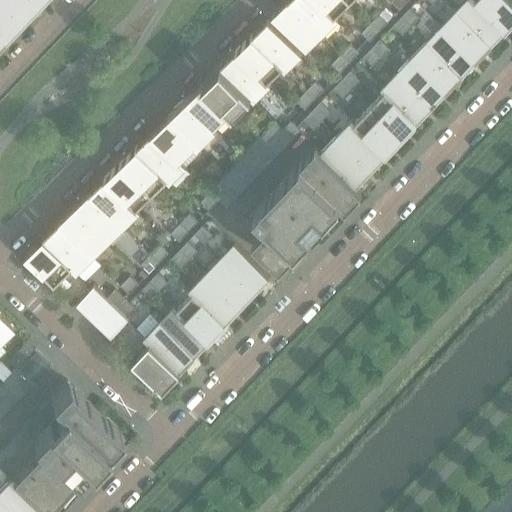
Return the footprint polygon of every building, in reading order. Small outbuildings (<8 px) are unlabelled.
[(20,18),(1,0),(0,0),(0,31),(4,35),(20,18)] [(1,0),(20,18),(37,1),(36,0),(1,0)] [(322,33),(289,0),(286,0),(272,14),(306,49),(322,33)] [(335,16),(319,0),(289,0),(322,33),(337,18),(335,16)] [(350,1),(349,0),(319,0),(335,16),(350,1)] [(400,8),(408,0),(391,0),(400,8)] [(506,26),(479,0),(464,0),(456,9),(491,42),(506,26)] [(511,20),(511,0),(479,0),(506,26),(511,20)] [(411,26),(420,17),(409,7),(401,16),(411,26)] [(491,42),(456,9),(441,24),(476,58),(491,42)] [(379,30),(389,20),(380,11),(371,22),(379,30)] [(411,26),(401,16),(393,24),(403,34),(411,26)] [(301,53),(267,18),(251,34),(283,66),(285,69),(301,53)] [(379,30),(371,22),(361,31),(370,40),(379,30)] [(476,58),(441,24),(426,40),(461,73),(476,58)] [(267,81),(283,66),(251,34),(250,35),(253,37),(248,42),(245,40),(236,49),(267,81)] [(390,48),(380,39),(372,47),(382,57),(390,48)] [(461,73),(426,40),(411,55),(447,89),(461,73)] [(349,62),(359,51),(351,43),(341,53),(349,62)] [(373,65),(382,57),(372,47),(363,56),(373,65)] [(267,81),(236,49),(220,64),(251,96),(254,99),(270,84),(267,81)] [(340,71),(349,62),(341,53),(332,63),(340,71)] [(447,89),(411,55),(396,71),(432,105),(447,89)] [(251,96),(220,64),(204,80),(230,108),(234,112),(251,96)] [(352,88),(360,80),(350,70),(342,78),(352,88)] [(432,105),(396,71),(382,87),(384,89),(417,120),(432,105)] [(344,97),(352,88),(342,78),(334,87),(344,97)] [(230,108),(204,80),(186,97),(213,125),(230,108)] [(315,98),(324,88),(315,80),(306,90),(315,98)] [(417,120),(384,89),(369,105),(402,136),(417,120)] [(305,108),(315,98),(306,90),(296,100),(305,108)] [(213,125),(186,97),(169,114),(196,142),(213,125)] [(330,111),(320,101),(312,110),(322,119),(330,111)] [(402,136),(369,105),(355,121),(387,152),(402,136)] [(322,119),(312,110),(304,118),(314,128),(322,119)] [(196,142),(169,114),(152,131),(179,159),(196,142)] [(387,152),(355,121),(352,118),(337,134),(372,167),(387,152)] [(292,138),(300,130),(301,129),(291,120),(283,129),(292,138)] [(292,138),(283,129),(275,121),(270,127),(287,143),(292,138)] [(186,166),(179,159),(152,131),(136,146),(167,178),(170,181),(186,166)] [(372,167),(337,134),(322,149),(357,183),(372,167)] [(276,155),(259,138),(253,144),(271,161),(276,155)] [(280,264),(340,201),(345,207),(362,189),(356,184),(357,183),(322,149),(317,144),(240,225),(280,264)] [(152,193),(167,178),(136,146),(135,147),(137,149),(132,154),(130,152),(120,161),(152,193)] [(260,172),(242,156),(237,161),(254,178),(260,172)] [(152,193),(120,161),(119,162),(122,164),(117,169),(114,167),(105,176),(136,208),(152,193)] [(243,190),(226,173),(220,179),(238,195),(243,190)] [(136,208),(105,176),(90,191),(124,226),(139,211),(136,208)] [(124,226),(90,191),(74,206),(108,241),(124,226)] [(209,209),(218,199),(210,191),(200,201),(209,209)] [(108,241),(74,206),(59,221),(93,256),(108,241)] [(188,231),(198,220),(189,212),(180,222),(188,231)] [(93,256),(59,221),(43,236),(72,266),(77,271),(93,256)] [(179,240),(188,231),(180,222),(170,232),(179,240)] [(212,234),(202,225),(194,233),(204,243),(212,234)] [(72,266),(43,236),(42,237),(44,239),(39,244),(37,242),(25,253),(54,284),(72,266)] [(197,249),(187,240),(180,248),(189,258),(197,249)] [(270,275),(235,241),(219,257),(254,291),(270,275)] [(158,262),(168,252),(160,243),(150,253),(158,262)] [(189,258),(180,248),(171,257),(182,267),(189,258)] [(158,262),(150,253),(141,263),(149,272),(158,262)] [(254,291),(219,257),(204,273),(239,306),(254,291)] [(160,290),(168,281),(158,272),(149,280),(160,290)] [(239,306),(204,273),(189,288),(192,291),(225,322),(239,306)] [(129,293),(139,283),(130,274),(120,285),(129,293)] [(160,290),(149,280),(141,289),(151,298),(160,290)] [(94,317),(111,300),(107,296),(94,284),(91,286),(77,301),(78,301),(94,317)] [(115,288),(107,296),(111,300),(117,306),(125,297),(123,296),(115,288)] [(225,322),(192,291),(177,307),(210,338),(225,322)] [(129,301),(125,297),(117,306),(127,315),(135,307),(129,301)] [(128,317),(127,315),(117,306),(111,300),(94,317),(111,333),(112,334),(127,318),(128,317)] [(210,338),(177,307),(175,303),(159,320),(195,353),(210,338)] [(0,336),(12,325),(0,312),(0,336)] [(195,353),(159,320),(145,335),(180,369),(195,353)] [(180,369),(145,335),(144,336),(149,340),(133,357),(163,386),(180,369)] [(28,388),(51,365),(33,348),(11,372),(28,388)] [(0,467),(45,511),(121,431),(67,380),(0,449),(0,467)] [(19,398),(2,381),(0,383),(0,390),(14,404),(19,398)] [(43,511),(45,511),(0,467),(0,469),(9,478),(0,487),(0,499),(13,511),(43,511)] [(13,511),(0,499),(0,511),(13,511)]
